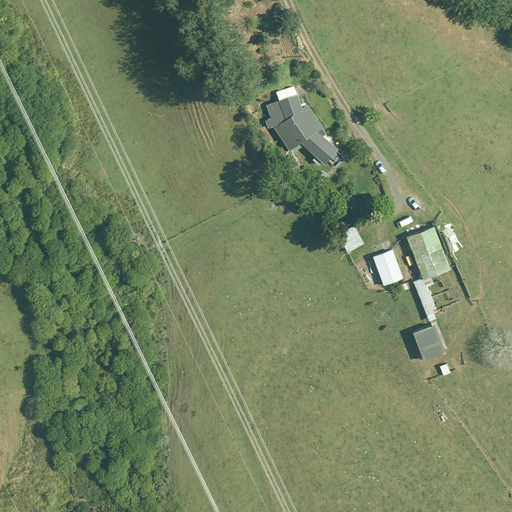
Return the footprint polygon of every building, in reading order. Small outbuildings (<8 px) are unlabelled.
[(295,93),(263,104),(268,117),(263,119),(265,128),(271,126),(286,150),(296,142),(321,164),(335,148),(320,135),(323,133),(319,127),(320,126),(304,103),(300,106),(295,93)] [(431,312),(436,310),(426,285),(432,283),(429,275),(449,267),(431,225),(403,236),(420,277),(411,281),(427,319),(433,316),(431,312)] [(353,226),(337,234),(346,251),(362,242),(353,226)] [(402,277),(391,248),(370,256),(381,285),(402,277)] [(443,349),(431,322),(409,332),(421,359),(443,349)]
